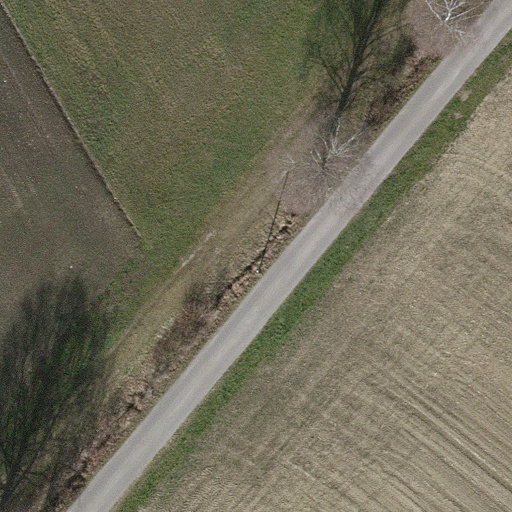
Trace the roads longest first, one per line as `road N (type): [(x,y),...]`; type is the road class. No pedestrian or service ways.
road 1 (track): [(80,511),(511,1)]
road 2 (track): [(414,0),(0,498)]
